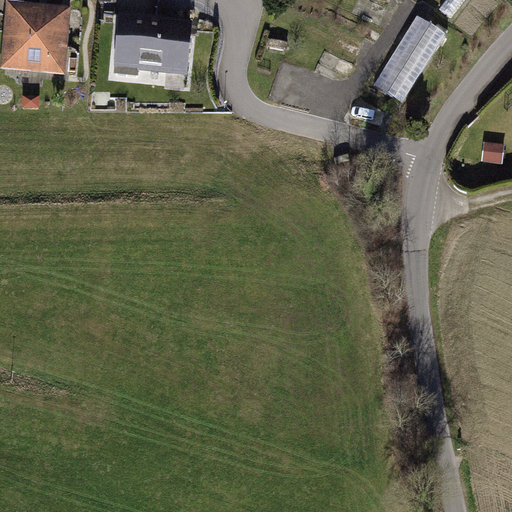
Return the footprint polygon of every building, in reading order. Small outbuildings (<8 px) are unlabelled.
[(468,0),(450,0),(443,12),(455,20),(468,0)] [(76,12),(12,5),(4,71),(68,78),(76,12)] [(282,8),(274,28),(332,51),(340,31),(282,8)] [(196,24),(121,17),(116,76),(190,83),(196,24)] [(449,35),(421,17),(376,86),(404,105),(449,35)] [(506,149),(486,145),(482,165),(502,169),(506,149)]
